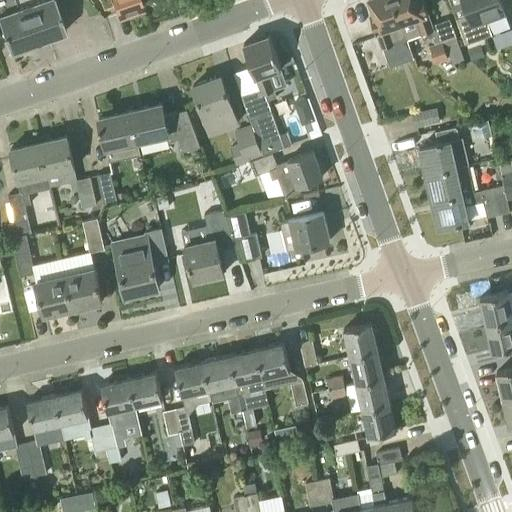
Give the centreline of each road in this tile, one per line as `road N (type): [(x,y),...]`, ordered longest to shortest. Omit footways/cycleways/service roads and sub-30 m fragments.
road 1 (residential): [(0,365),(404,276)]
road 2 (residential): [(0,97),(284,0)]
road 3 (tertiary): [(404,276),(303,0)]
road 4 (tertiary): [(493,511),(404,276)]
